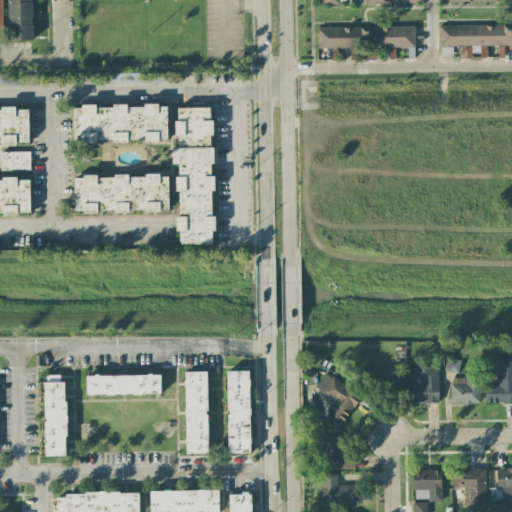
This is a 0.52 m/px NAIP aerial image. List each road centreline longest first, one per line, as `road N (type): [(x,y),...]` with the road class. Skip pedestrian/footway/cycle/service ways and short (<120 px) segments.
road 1 (tertiary): [(258,0),(265,268)]
road 2 (tertiary): [(290,267),(285,0)]
road 3 (tertiary): [(293,511),(291,323)]
road 4 (tertiary): [(266,325),(269,511)]
road 5 (residential): [(511,434),(397,441),(392,511)]
